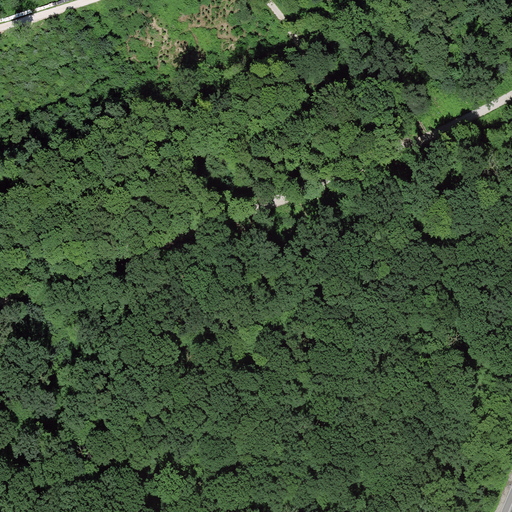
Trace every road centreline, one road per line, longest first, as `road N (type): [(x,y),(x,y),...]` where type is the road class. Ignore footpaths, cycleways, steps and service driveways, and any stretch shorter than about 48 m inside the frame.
road 1 (track): [(0,299),(404,151),(511,95)]
road 2 (track): [(272,0),(323,75),(404,151)]
